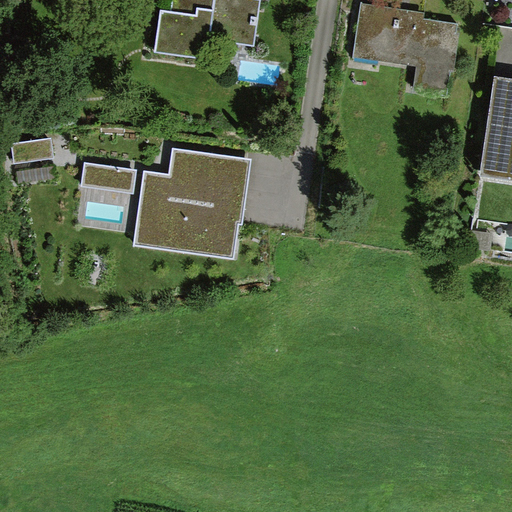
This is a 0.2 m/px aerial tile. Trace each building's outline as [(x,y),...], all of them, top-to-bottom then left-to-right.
[(253,42),(258,0),(172,0),(171,10),(160,9),(155,50),(203,56),(205,36),(253,42)] [(456,19),(359,5),(351,59),(417,69),(414,89),(446,93),(456,19)] [(511,78),(494,76),(481,176),(511,180),(511,78)] [(134,184),(125,244),(220,262),(243,219),(212,196),(216,158),(177,151),(174,166),(183,168),(180,196),(169,196),(168,184),(134,184)] [(24,218),(77,218),(78,207),(88,207),(94,200),(95,187),(90,181),(62,175),(24,175),(24,218)]
